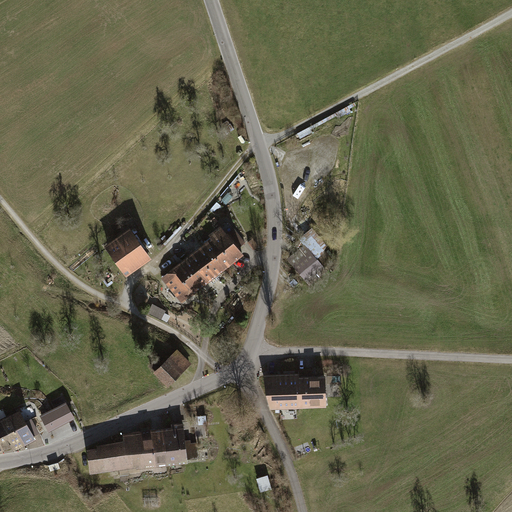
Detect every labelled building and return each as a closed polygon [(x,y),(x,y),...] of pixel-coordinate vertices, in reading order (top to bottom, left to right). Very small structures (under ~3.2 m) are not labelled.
[(228,193),(222,200),(226,204),(233,197),(228,193)] [(212,238),(203,245),(223,269),(242,252),(236,245),(241,241),(232,231),(227,235),(221,227),(211,236),(212,238)] [(148,254),(133,233),(109,250),(123,271),(148,254)] [(247,245),(253,253),(259,249),(253,241),(247,245)] [(203,245),(190,256),(200,268),(214,277),(223,269),(203,245)] [(292,271),(307,286),(330,264),(322,255),(315,262),(308,255),(292,271)] [(190,256),(181,263),(202,287),(214,277),(200,268),(190,256)] [(181,263),(162,278),(184,303),(202,287),(181,263)] [(147,312),(164,320),(168,313),(151,305),(147,312)] [(190,365),(176,351),(155,371),(169,385),(190,365)] [(325,376),(299,377),(300,404),(325,403),(325,376)] [(299,377),(265,378),(267,393),(271,405),(300,405),(300,404),(299,377)] [(66,404),(42,417),(49,430),(73,417),(66,404)] [(0,422),(0,443),(3,449),(8,446),(12,444),(14,448),(25,443),(29,441),(35,438),(33,436),(38,433),(31,419),(26,422),(21,412),(0,422)] [(164,430),(164,432),(168,461),(187,460),(183,424),(173,425),(174,429),(164,430)] [(91,471),(168,461),(164,432),(123,438),(124,447),(88,451),(91,471)] [(58,463),(49,466),(51,471),(60,468),(58,463)] [(267,472),(259,473),(262,486),(270,484),(267,472)]
